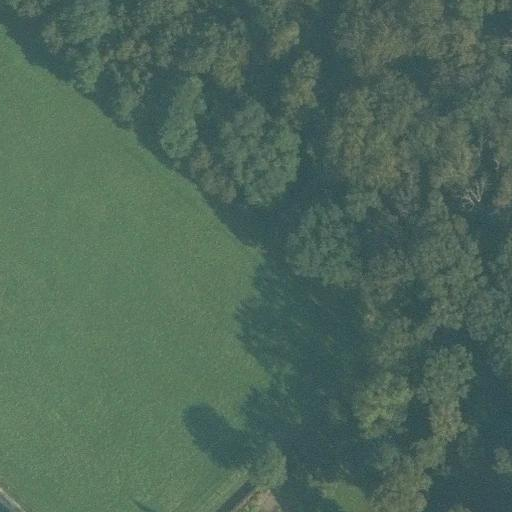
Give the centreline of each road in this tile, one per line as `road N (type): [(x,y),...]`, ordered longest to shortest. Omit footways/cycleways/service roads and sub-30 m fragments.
road 1 (track): [(469,265),(219,511)]
road 2 (track): [(376,511),(450,444),(492,379),(511,327)]
